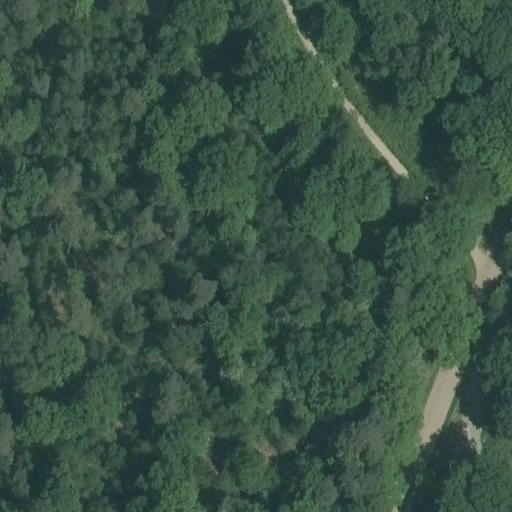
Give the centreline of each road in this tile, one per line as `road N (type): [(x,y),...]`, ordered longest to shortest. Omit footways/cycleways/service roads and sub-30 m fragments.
road 1 (track): [(297,22),(193,147),(37,197),(0,239)]
road 2 (unknown): [(282,0),(399,178),(501,254)]
road 3 (unknown): [(407,511),(511,228)]
